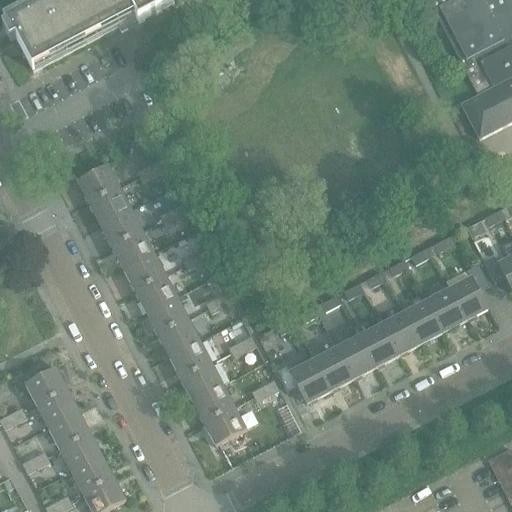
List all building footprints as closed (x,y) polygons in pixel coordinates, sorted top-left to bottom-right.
[(36,0),(4,17),(33,75),(103,38),(100,30),(115,22),(121,35),(128,31),(126,28),(137,22),(139,25),(162,13),(160,10),(171,5),(172,7),(174,6),(170,0),(36,0)] [(511,0),(410,0),(422,22),(434,15),(460,64),(478,98),(461,107),(479,142),(511,124),(511,0)] [(166,173),(160,163),(149,169),(154,179),(166,173)] [(89,207),(120,191),(108,169),(77,185),(89,207)] [(154,179),(149,169),(138,175),(142,185),(154,179)] [(100,229),(131,213),(120,191),(89,207),(100,229)] [(188,217),(183,207),(172,213),(176,222),(188,217)] [(112,251),(143,235),(131,213),(100,229),(112,251)] [(176,222),(172,213),(160,219),(165,228),(176,222)] [(500,213),(484,221),(489,229),(504,221),(500,213)] [(123,274),(154,257),(143,235),(112,251),(123,274)] [(448,241),(434,248),(438,256),(452,249),(448,241)] [(210,261),(205,250),(194,256),(199,266),(210,261)] [(426,252),(410,260),(414,268),(430,260),(426,252)] [(199,266),(194,256),(182,262),(187,272),(199,266)] [(135,296),(166,279),(154,257),(123,274),(135,296)] [(505,281),(498,268),(494,260),(483,266),(494,287),(505,281)] [(511,260),(498,268),(505,281),(511,293),(511,260)] [(404,264),(389,272),(393,279),(408,272),(404,264)] [(466,275),(470,282),(471,282),(478,295),(488,290),(477,269),(466,275)] [(381,276),(366,284),(370,291),(385,283),(381,276)] [(146,318),(177,301),(166,279),(135,296),(146,318)] [(488,313),(478,295),(471,282),(470,282),(448,294),(464,325),(488,313)] [(359,287),(343,295),(347,303),(363,295),(359,287)] [(448,294),(425,306),(442,337),(464,325),(448,294)] [(233,305),(229,295),(217,301),(222,310),(233,305)] [(336,299),(321,307),(325,315),(340,307),(336,299)] [(158,340),(189,323),(177,301),(146,318),(158,340)] [(222,310),(217,301),(206,307),(211,316),(222,310)] [(425,306),(403,317),(419,349),(442,337),(425,306)] [(314,311),(299,318),(303,326),(318,319),(314,311)] [(403,317),(380,329),(397,361),(419,349),(403,317)] [(292,322),(276,330),(281,338),(295,330),(292,322)] [(169,362),(201,346),(189,323),(158,340),(169,362)] [(380,329),(358,341),(374,372),(397,361),(380,329)] [(256,349),(251,339),(239,345),(244,355),(256,349)] [(358,341),(335,353),(352,384),(374,372),(358,341)] [(244,355),(239,345),(228,351),(233,361),(244,355)] [(181,384),(212,368),(201,346),(169,362),(181,384)] [(335,353),(313,364),(329,396),(352,384),(335,353)] [(290,376),(298,390),(307,408),(329,396),(313,364),(290,376)] [(193,406),(224,390),(212,368),(181,384),(193,406)] [(287,395),(298,390),(290,376),(287,369),(276,374),(287,395)] [(37,410),(68,394),(56,372),(25,388),(37,410)] [(279,393),(273,383),(262,389),(268,399),(279,393)] [(268,399),(262,389),(251,395),(257,405),(268,399)] [(204,428),(235,412),(224,390),(193,406),(204,428)] [(37,410),(48,432),(79,416),(68,394),(37,410)] [(287,410),(279,414),(286,427),(294,423),(287,410)] [(11,417),(16,427),(27,421),(22,411),(11,417)] [(235,412),(204,428),(216,450),(247,434),(235,412)] [(48,432),(60,454),(91,438),(79,416),(48,432)] [(0,422),(0,425),(5,434),(16,427),(11,417),(0,422)] [(60,454),(71,476),(102,460),(91,438),(60,454)] [(494,475),(511,465),(511,454),(511,452),(488,464),(494,475)] [(34,461),(39,471),(50,465),(45,455),(34,461)] [(71,476),(83,499),(114,482),(102,460),(71,476)] [(22,467),(27,478),(39,471),(34,461),(22,467)] [(511,465),(494,475),(499,486),(511,478),(511,465)] [(511,478),(499,486),(505,496),(511,492),(511,478)] [(114,482),(83,499),(90,511),(111,511),(126,505),(114,482)] [(56,505),(60,511),(68,511),(73,509),(68,498),(56,505)]
